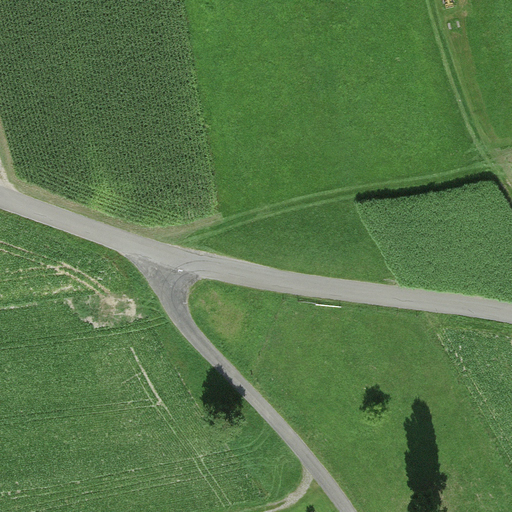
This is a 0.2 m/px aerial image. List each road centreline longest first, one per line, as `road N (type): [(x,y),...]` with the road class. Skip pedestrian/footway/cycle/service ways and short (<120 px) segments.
road 1 (unclassified): [(511,313),(263,279),(129,241)]
road 2 (unclassified): [(129,241),(201,345),(345,511)]
road 3 (track): [(511,189),(465,114),(433,0)]
road 4 (unclassified): [(129,241),(0,199)]
